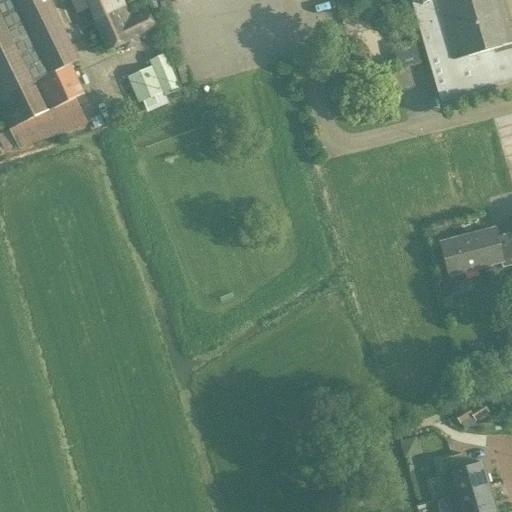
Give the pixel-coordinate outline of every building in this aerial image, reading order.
[(4,0),(0,2),(0,111),(18,148),(86,124),(74,99),(83,95),(69,65),(78,61),(48,0),(4,0)] [(95,22),(125,8),(121,0),(68,0),(74,13),(89,8),(95,22)] [(436,0),(437,2),(414,8),(437,92),(441,103),(511,82),(511,50),(511,47),(511,46),(511,36),(501,0),(436,0)] [(130,19),(125,8),(95,22),(108,51),(155,29),(146,11),(130,19)] [(148,62),(151,67),(126,78),(137,104),(161,94),(162,98),(180,90),(165,55),(148,62)] [(100,117),(91,121),(94,130),(103,126),(100,117)] [(494,231),(441,245),(450,277),(501,264),(502,270),(511,267),(511,244),(510,235),(496,239),(494,231)] [(482,403),(469,411),(473,419),(476,423),(477,425),(490,417),(482,403)] [(461,426),(473,419),(469,411),(467,408),(454,416),(461,426)] [(464,455),(438,462),(442,476),(446,475),(452,495),(452,496),(489,486),(483,464),(468,468),(464,455)] [(452,495),(447,496),(448,497),(451,511),(492,511),(496,511),(489,486),(452,496),(452,495)]
